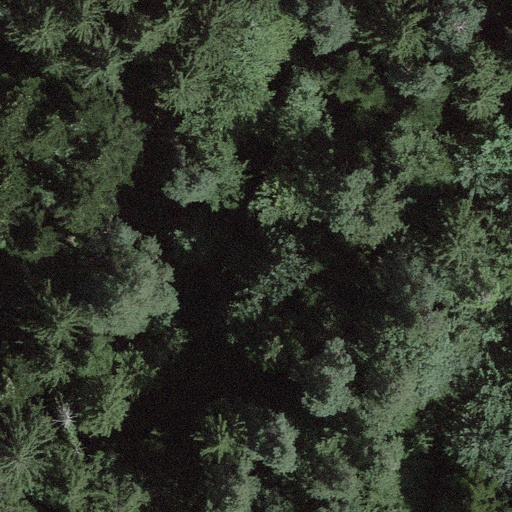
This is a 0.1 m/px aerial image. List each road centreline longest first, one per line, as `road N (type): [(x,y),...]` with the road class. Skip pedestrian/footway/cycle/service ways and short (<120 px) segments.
road 1 (track): [(249,0),(0,294)]
road 2 (track): [(347,511),(511,299)]
